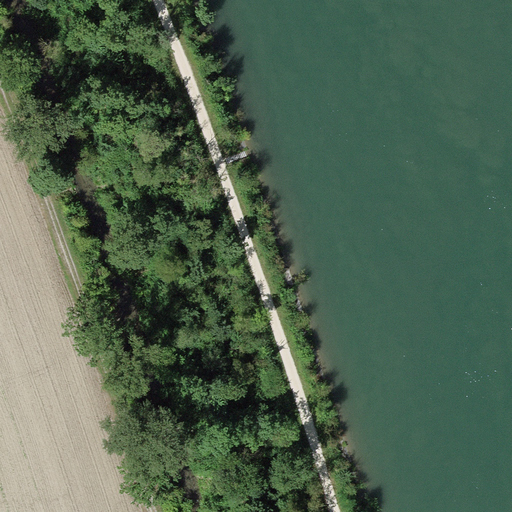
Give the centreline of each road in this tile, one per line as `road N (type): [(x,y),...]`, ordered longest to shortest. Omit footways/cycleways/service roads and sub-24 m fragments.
road 1 (track): [(155,0),(332,511)]
road 2 (track): [(0,88),(149,511)]
